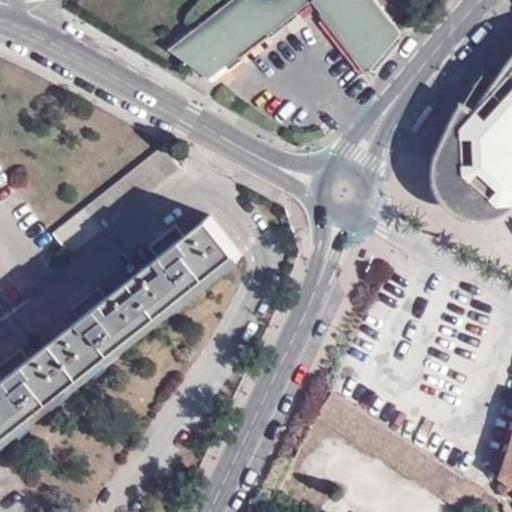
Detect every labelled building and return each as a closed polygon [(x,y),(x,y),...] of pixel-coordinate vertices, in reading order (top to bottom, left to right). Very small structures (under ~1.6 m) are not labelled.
[(316,0),(318,0),(374,65),(406,29),(382,0),(240,0),(176,53),(220,79),(316,0)] [(468,104),(461,118),(450,140),(446,152),(444,160),(444,170),(447,181),(456,196),(464,203),(476,207),(488,208),(498,207),(507,204),(511,198),(511,61),(508,66),(511,68),(511,72),(504,83),(500,80),(486,69),(465,101),(468,104)] [(511,68),(508,66),(500,80),(504,83),(511,72),(511,68)] [(182,163),(164,141),(52,225),(70,247),(182,163)] [(0,418),(237,245),(211,211),(187,229),(179,218),(151,237),(160,248),(107,287),(98,275),(69,299),(77,310),(20,350),(13,339),(0,348),(0,418)] [(468,511),(482,491),(338,397),(329,391),(315,415),(464,511),(468,511)] [(511,440),(511,437),(502,434),(497,450),(507,453),(511,440)] [(511,496),(511,446),(502,475),(496,487),(501,494),(509,500),(511,496)]
